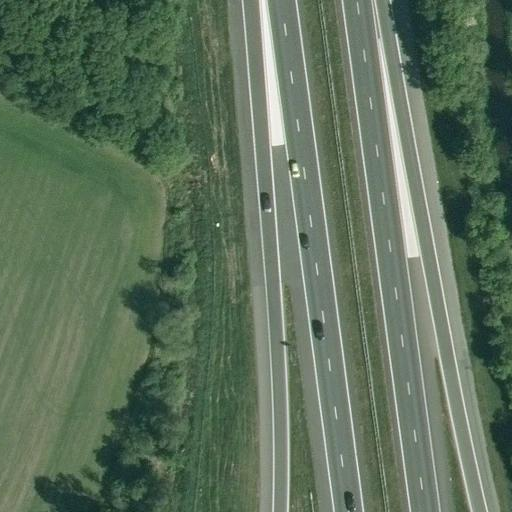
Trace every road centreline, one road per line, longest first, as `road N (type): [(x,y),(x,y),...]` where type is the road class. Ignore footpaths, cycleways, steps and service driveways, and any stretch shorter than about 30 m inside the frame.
road 1 (motorway): [(479,511),(427,253),(364,0)]
road 2 (motorway): [(280,0),(347,511)]
road 3 (motorway): [(423,511),(356,0)]
road 4 (motorway): [(265,0),(262,146),(280,389),(279,511)]
